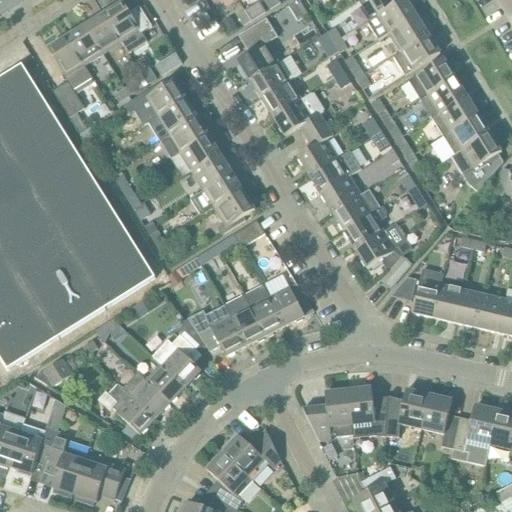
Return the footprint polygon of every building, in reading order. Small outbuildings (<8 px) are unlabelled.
[(270,0),(265,3),(270,11),(280,4),(277,0),(270,0)] [(311,14),(302,0),(299,0),(291,5),(301,20),(311,14)] [(404,0),(363,0),(359,3),(370,21),(404,0)] [(417,18),(405,0),(404,0),(370,21),(367,24),(378,42),(388,35),(417,18)] [(259,3),(245,12),(251,22),(266,14),(259,3)] [(123,4),(104,16),(121,44),(128,56),(148,44),(142,34),(152,28),(151,26),(140,9),(139,8),(129,14),(123,4)] [(145,6),(140,9),(151,26),(155,23),(145,6)] [(244,27),(251,22),(245,12),(237,17),(244,27)] [(103,56),(121,44),(104,16),(85,27),(103,56)] [(388,35),(400,54),(428,36),(417,18),(388,35)] [(231,20),(220,26),(226,36),(227,37),(238,31),(231,20)] [(250,56),(238,63),(250,82),(278,65),(266,46),(278,39),(266,20),(238,38),(250,56)] [(85,27),(67,39),(85,67),(103,56),(85,27)] [(327,34),(332,42),(333,45),(341,40),(335,30),(327,34)] [(327,34),(317,41),(328,59),(332,57),(338,53),(333,45),(332,42),(327,34)] [(428,36),(400,54),(393,58),(405,77),(440,55),(428,36)] [(92,80),(85,67),(67,39),(48,51),(65,78),(64,78),(67,84),(53,93),(70,120),(85,110),(73,92),(92,80)] [(347,50),(341,40),(333,45),(338,53),(340,55),(347,50)] [(162,78),(182,65),(175,54),(155,67),(162,78)] [(345,63),(356,81),(364,76),(352,58),(345,63)] [(415,78),(408,82),(420,101),(427,97),(455,79),(443,60),(415,78)] [(336,61),(327,67),(335,81),(345,75),(336,61)] [(278,65),(250,82),(261,101),(290,83),(278,65)] [(0,360),(7,372),(19,365),(155,280),(22,67),(0,80),(0,360)] [(150,71),(141,76),(143,79),(147,87),(156,81),(150,71)] [(345,75),(335,81),(341,91),(351,84),(345,75)] [(370,87),(364,76),(356,81),(363,91),(370,87)] [(427,97),(420,101),(432,120),(467,98),(455,79),(427,97)] [(162,85),(124,108),(130,116),(135,113),(144,127),(148,124),(186,101),(174,82),(164,88),(162,85)] [(290,83),(261,101),(273,119),(301,101),(290,83)] [(135,84),(125,90),(129,98),(139,92),(135,84)] [(114,97),(119,104),(129,98),(125,90),(114,97)] [(301,101),(273,119),(285,138),(300,129),(306,139),(326,127),(320,116),(323,114),(323,113),(325,112),(314,95),(312,96),(311,95),(301,101)] [(467,98),(432,120),(443,138),(478,116),(467,98)] [(186,101),(148,124),(160,143),(169,137),(197,119),(186,101)] [(379,101),(371,106),(378,116),(386,111),(379,101)] [(77,115),(70,120),(79,136),(87,131),(77,115)] [(478,116),(443,138),(455,156),(490,135),(478,116)] [(161,145),(159,146),(168,160),(169,159),(171,161),(180,155),(209,138),(197,119),(169,137),(160,143),(161,145)] [(373,119),(363,126),(371,139),(381,133),(373,119)] [(312,149),(297,159),(309,178),(338,160),(326,142),(333,138),(326,127),(306,139),(312,149)] [(388,133),(395,143),(402,138),(396,128),(388,133)] [(87,131),(79,136),(84,143),(89,140),(95,137),(90,129),(87,131)] [(381,133),(371,139),(380,153),(390,146),(381,133)] [(455,156),(451,159),(463,178),(468,186),(478,194),(503,164),(498,156),(502,154),(490,135),(455,156)] [(209,138),(180,155),(192,174),(220,156),(209,138)] [(402,138),(395,143),(401,153),(409,148),(402,138)] [(99,155),(94,158),(106,176),(110,174),(118,169),(106,150),(99,155)] [(393,151),(385,156),(392,166),(399,162),(393,151)] [(338,160),(309,178),(321,196),(349,178),(361,171),(350,153),(338,160)] [(220,156),(192,174),(203,192),(231,174),(220,156)] [(419,166),(412,170),(418,180),(425,175),(419,166)] [(118,169),(110,174),(122,192),(129,187),(118,169)] [(498,176),(494,195),(506,198),(511,199),(511,171),(510,178),(498,176)] [(203,192),(190,200),(201,218),(215,210),(243,193),(231,174),(203,192)] [(349,178),(321,196),(332,214),(361,197),(349,178)] [(409,178),(402,182),(408,193),(416,188),(409,178)] [(129,187),(122,192),(133,210),(141,206),(129,187)] [(416,188),(408,193),(414,203),(422,198),(416,188)] [(361,197),(332,214),(344,233),(381,210),(369,191),(361,197)] [(243,193),(215,210),(224,225),(217,230),(222,237),(246,222),(244,219),(255,212),(243,193)] [(144,205),(134,212),(140,222),(150,216),(144,205)] [(381,210),(344,233),(355,251),(384,233),(378,224),(386,219),(387,214),(383,208),(381,210)] [(242,250),(265,235),(257,222),(234,237),(242,250)] [(152,224),(144,229),(156,247),(163,242),(152,224)] [(384,233),(355,251),(367,270),(372,267),(374,271),(383,266),(388,274),(386,277),(395,285),(411,266),(402,258),(413,252),(396,225),(384,233)] [(460,249),(472,251),(474,243),(462,240),(460,249)] [(163,242),(156,247),(162,257),(170,252),(163,242)] [(230,249),(226,242),(215,248),(220,256),(230,249)] [(486,246),(474,243),(472,251),(484,254),(486,246)] [(502,258),(511,260),(511,251),(504,250),(502,258)] [(207,253),(197,260),(202,267),(212,261),(207,253)] [(192,274),(202,267),(197,260),(187,266),(192,274)] [(434,320),(442,287),(444,277),(422,272),(412,315),(434,320)] [(176,273),(168,278),(172,284),(168,287),(171,291),(183,283),(181,280),(176,273)] [(408,279),(391,299),(411,303),(413,294),(416,281),(408,279)] [(296,285),(269,299),(284,329),(314,314),(296,285)] [(265,339),(284,329),(269,299),(263,287),(244,297),(265,339)] [(434,320),(455,325),(463,292),(442,287),(434,320)] [(505,302),(497,335),(511,338),(511,291),(508,290),(505,302)] [(484,297),(463,292),(455,325),(476,330),(484,297)] [(226,310),(231,319),(246,349),(265,339),(244,297),(224,307),(226,310)] [(505,302),(484,297),(476,330),(497,335),(505,302)] [(226,359),(246,349),(231,319),(226,310),(207,320),(204,312),(189,320),(188,321),(210,354),(220,348),(226,359)] [(104,327),(109,334),(120,328),(115,320),(104,327)] [(105,344),(109,334),(104,327),(96,332),(99,338),(105,344)] [(127,336),(120,328),(109,334),(115,343),(127,336)] [(161,367),(185,389),(201,373),(192,365),(200,356),(180,337),(172,346),(168,342),(152,358),(161,367)] [(98,350),(93,342),(83,349),(87,357),(98,350)] [(50,390),(71,377),(62,362),(33,380),(50,390)] [(161,367),(146,382),(171,405),(185,389),(161,367)] [(156,421),(171,405),(146,382),(138,374),(123,390),(156,421)] [(156,421),(123,390),(118,386),(109,396),(117,404),(112,409),(117,414),(116,414),(140,437),(156,421)] [(350,392),(348,392),(352,427),(353,436),(353,439),(374,437),(386,438),(388,409),(374,410),(372,390),(360,391),(359,389),(349,390),(350,392)] [(388,409),(386,438),(398,438),(398,425),(421,431),(429,397),(428,397),(428,394),(409,390),(408,392),(406,392),(404,401),(402,412),(388,409)] [(303,411),(318,442),(318,443),(319,443),(330,442),(330,435),(336,435),(336,438),(353,436),(352,427),(348,392),(338,393),(337,391),(327,392),(327,394),(325,395),(327,409),(304,411),(303,411)] [(431,397),(429,397),(421,431),(443,436),(440,448),(452,451),(459,425),(447,422),(452,402),(450,402),(450,399),(431,395),(431,397)] [(485,468),(490,447),(498,413),(487,410),(488,408),(477,406),(477,408),(475,407),(470,428),(459,425),(452,451),(450,460),(485,468)] [(499,413),(498,413),(490,447),(508,451),(505,463),(511,464),(511,415),(509,415),(510,413),(500,411),(499,413)] [(0,415),(0,467),(7,470),(8,468),(10,468),(21,435),(24,425),(25,422),(3,414),(2,416),(0,415)] [(21,435),(10,468),(20,472),(19,474),(29,477),(29,475),(32,476),(36,462),(47,466),(49,460),(58,434),(46,431),(46,433),(24,425),(21,435)] [(47,466),(44,475),(56,479),(52,489),(54,490),(53,494),(71,501),(73,496),(75,497),(85,464),(87,459),(65,451),(69,438),(58,434),(49,460),(47,466)] [(236,437),(222,452),(224,454),(223,455),(252,483),(268,466),(273,471),(281,463),(269,437),(255,452),(239,438),(238,439),(236,437)] [(331,446),(324,450),(330,462),(338,458),(331,446)] [(220,454),(207,468),(209,470),(207,472),(222,486),(212,497),(236,511),(237,511),(243,502),(238,498),(252,483),(223,455),(222,456),(220,454)] [(76,497),(74,502),(93,508),(95,503),(97,504),(99,496),(122,504),(123,501),(131,482),(123,479),(125,472),(87,459),(85,464),(75,497),(76,497)] [(372,492),(353,501),(358,511),(357,511),(383,511),(395,506),(384,486),(396,480),(390,469),(384,472),(366,481),(372,492)] [(511,485),(496,494),(501,505),(511,499),(511,485)] [(183,506),(180,511),(236,511),(212,497),(207,511),(188,504),(186,507),(183,506)]
